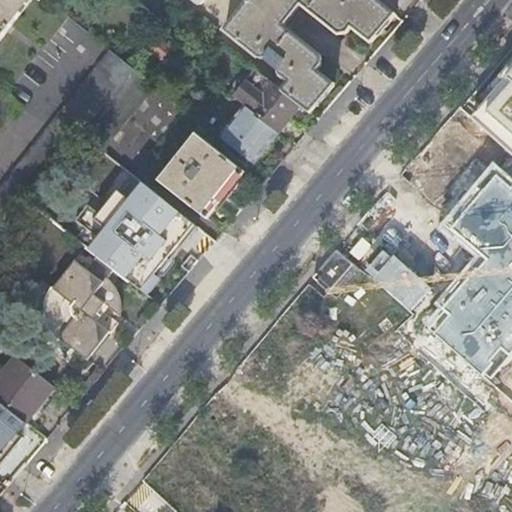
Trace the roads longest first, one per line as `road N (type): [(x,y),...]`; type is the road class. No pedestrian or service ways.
road 1 (secondary): [(495,0),(55,511)]
road 2 (unknown): [(231,308),(453,511)]
